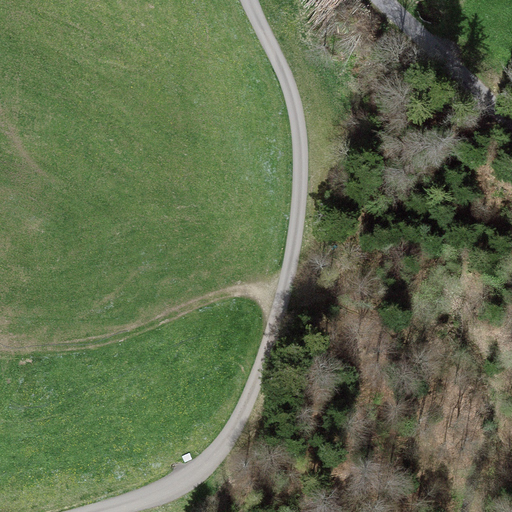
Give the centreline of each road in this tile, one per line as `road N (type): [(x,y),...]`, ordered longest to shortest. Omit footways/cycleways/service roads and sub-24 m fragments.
road 1 (track): [(97,511),(165,488),(213,455),(237,423),(279,310),(294,237),(298,126),(286,78),(249,0)]
road 2 (track): [(285,287),(216,295),(118,336),(0,344)]
road 3 (unclassified): [(511,124),(382,0)]
